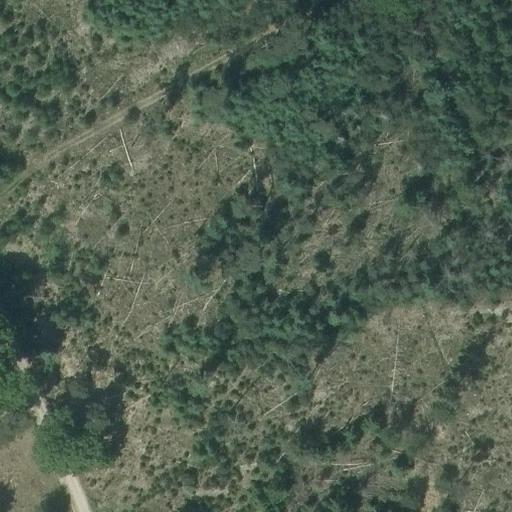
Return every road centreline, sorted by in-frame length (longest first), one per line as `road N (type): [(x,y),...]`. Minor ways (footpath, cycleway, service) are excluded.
road 1 (track): [(0,191),(335,0)]
road 2 (track): [(411,0),(511,254)]
road 3 (track): [(81,511),(0,311)]
